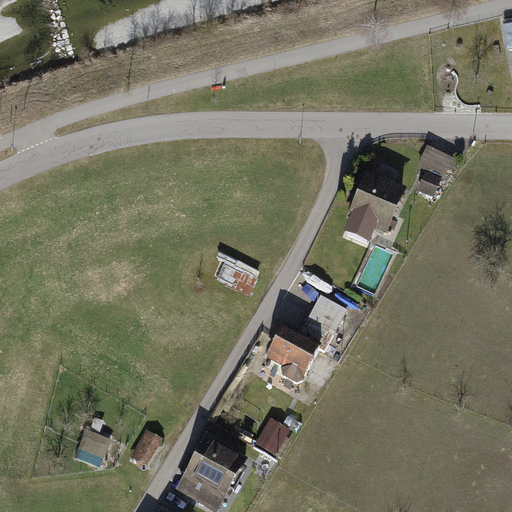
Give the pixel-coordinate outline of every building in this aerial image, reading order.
[(453,188),(465,164),(433,148),(421,172),(429,176),(420,193),(437,202),(446,184),(453,188)] [(350,224),(390,241),(409,195),(368,179),(350,224)] [(249,301),(261,271),(224,255),(211,284),(249,301)] [(337,337),(328,352),(290,330),(271,361),(308,383),(301,394),(318,404),(358,335),(345,328),(353,314),(325,298),(310,322),(337,337)] [(253,455),(275,465),(291,432),(269,422),(253,455)] [(75,456),(102,469),(115,443),(88,430),(75,456)] [(132,460),(149,469),(165,440),(147,430),(132,460)] [(180,494),(210,511),(219,511),(252,460),(214,437),(180,494)]
